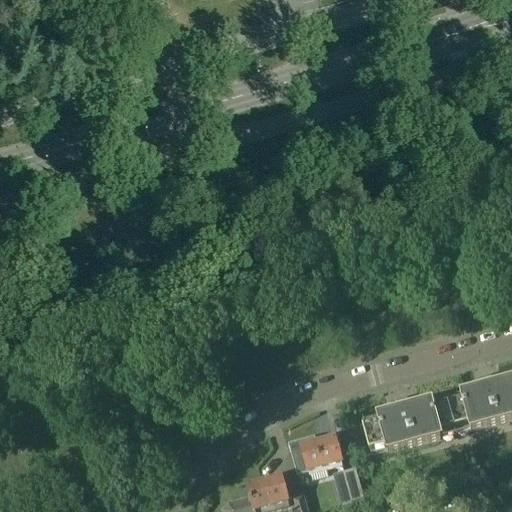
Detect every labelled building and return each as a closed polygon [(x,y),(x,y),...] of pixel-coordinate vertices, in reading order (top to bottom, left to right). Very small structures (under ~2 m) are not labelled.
[(463,405),(446,409),(452,433),(469,428),(471,435),(511,423),(511,386),(462,400),(463,405)] [(452,433),(446,409),(432,413),(431,408),(378,422),(379,427),(363,431),(369,455),(386,450),(388,457),(440,443),(439,436),(452,433)] [(291,447),(291,445),(289,446),(297,478),(349,465),(345,449),(337,451),(335,441),(316,446),(315,441),(291,447)] [(362,501),(355,472),(343,476),(350,504),(362,501)] [(250,502),(228,508),(222,511),(306,511),(303,499),(286,503),(281,480),(247,489),(250,502)] [(474,511),(469,486),(456,489),(461,511),(474,511)]
